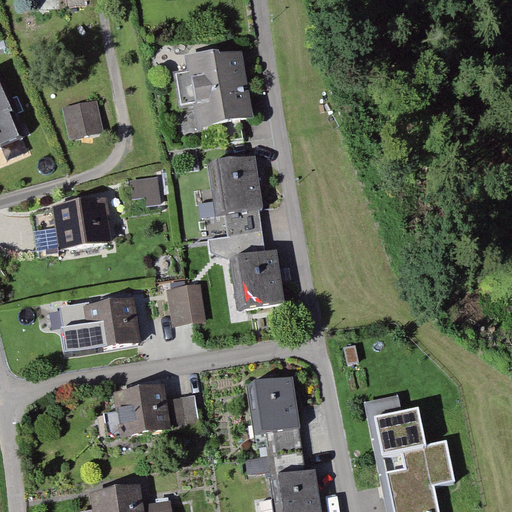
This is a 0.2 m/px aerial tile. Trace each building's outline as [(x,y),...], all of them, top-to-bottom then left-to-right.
[(213,59),(184,57),(186,76),(176,77),(180,113),(195,112),(198,138),(245,133),(243,113),(250,112),(243,57),(213,59)] [(0,149),(27,140),(17,114),(20,113),(5,77),(0,78),(0,149)] [(97,103),(63,111),(70,143),(104,135),(97,103)] [(267,214),(261,165),(212,171),(218,220),(225,219),(262,214),(267,214)] [(133,180),(135,207),(167,204),(165,177),(133,180)] [(102,207),(57,212),(63,262),(108,257),(102,207)] [(225,219),(231,268),(269,262),(262,214),(225,219)] [(269,262),(231,268),(239,318),(292,310),(284,260),(269,262)] [(207,291),(172,295),(176,334),(212,330),(207,291)] [(139,306),(81,315),(88,361),(146,351),(139,306)] [(295,385),(251,391),(258,442),(274,440),(302,436),(295,385)] [(168,392),(117,400),(124,447),(175,439),(168,392)] [(199,403),(184,405),(188,435),(202,433),(199,403)] [(416,410),(369,419),(388,511),(436,511),(430,482),(449,478),(441,437),(423,441),(416,410)] [(309,480),(302,436),(274,440),(281,484),(309,480)] [(281,484),(271,486),(275,508),(265,510),(265,511),(320,511),(315,479),(309,480),(281,484)] [(94,511),(147,511),(145,491),(93,497),(94,511)]
